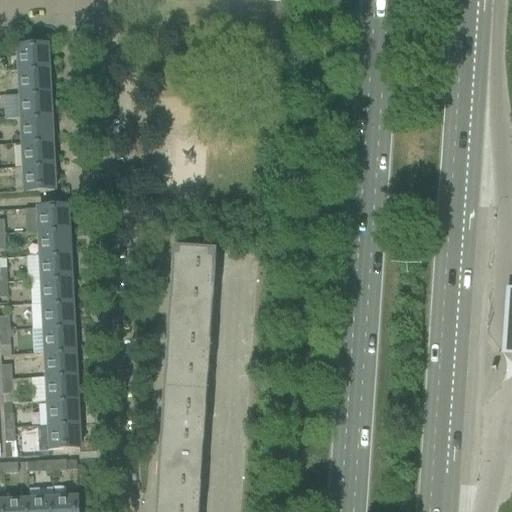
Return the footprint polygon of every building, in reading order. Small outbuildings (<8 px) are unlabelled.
[(18,48),(19,72),(48,71),(47,46),(18,48)] [(19,72),(20,97),(50,95),(48,71),(19,72)] [(20,97),(21,121),(51,119),(50,95),(20,97)] [(21,121),(23,145),(52,143),(51,119),(21,121)] [(23,145),(24,169),(53,167),(52,143),(23,145)] [(53,167),(24,169),(25,194),(54,192),(53,167)] [(38,209),(39,234),(68,233),(67,208),(38,209)] [(39,234),(41,258),(70,257),(68,233),(39,234)] [(174,250),(169,322),(212,324),(214,291),(211,291),(211,281),(215,281),(217,253),(174,250)] [(227,253),(225,311),(243,311),(244,286),(245,286),(246,254),(227,253)] [(41,258),(26,259),(27,283),(42,282),(71,281),(70,257),(41,258)] [(42,282),(43,306),(72,305),(71,281),(42,282)] [(43,306),(44,331),(73,329),(72,305),(43,306)] [(9,319),(0,319),(0,334),(9,334),(9,319)] [(169,322),(165,393),(207,396),(209,367),(205,366),(206,357),(210,357),(212,324),(169,322)] [(44,331),(45,355),(74,353),(73,329),(44,331)] [(9,334),(0,334),(0,348),(10,348),(9,334)] [(45,355),(47,379),(76,377),(74,353),(45,355)] [(11,367),(1,368),(2,382),(12,382),(11,367)] [(47,379),(48,403),(77,401),(76,377),(47,379)] [(12,382),(2,382),(2,397),(12,396),(12,382)] [(165,393),(160,466),(202,469),(205,432),(201,432),(202,423),(205,423),(207,396),(165,393)] [(48,403),(49,427),(78,426),(77,401),(48,403)] [(13,416),(3,416),(4,431),(14,430),(13,416)] [(78,426),(49,427),(50,452),(79,450),(78,426)] [(14,430),(4,431),(5,460),(15,460),(15,445),(14,430)] [(216,430),(213,504),(219,504),(229,504),(232,431),(216,430)] [(65,463),(51,464),(51,472),(51,474),(52,479),(59,479),(58,473),(66,473),(65,463)] [(51,464),(37,464),(37,473),(37,475),(51,474),(51,472),(51,464)] [(17,465),(3,466),(3,476),(17,475),(17,465)] [(160,466),(156,511),(199,511),(200,508),(196,508),(197,498),(200,499),(202,469),(160,466)] [(52,489),(28,491),(29,502),(29,511),(53,511),(53,501),(52,489)] [(78,511),(77,500),(53,501),(53,511),(78,511)] [(29,511),(29,502),(4,503),(4,511),(29,511)]
